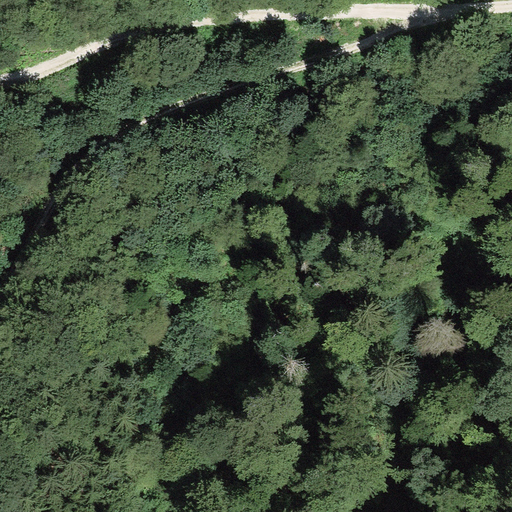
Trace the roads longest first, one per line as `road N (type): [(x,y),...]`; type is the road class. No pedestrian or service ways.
road 1 (track): [(0,295),(55,192),(104,140),(160,110),(437,8),(511,4)]
road 2 (track): [(437,8),(190,20),(0,80)]
